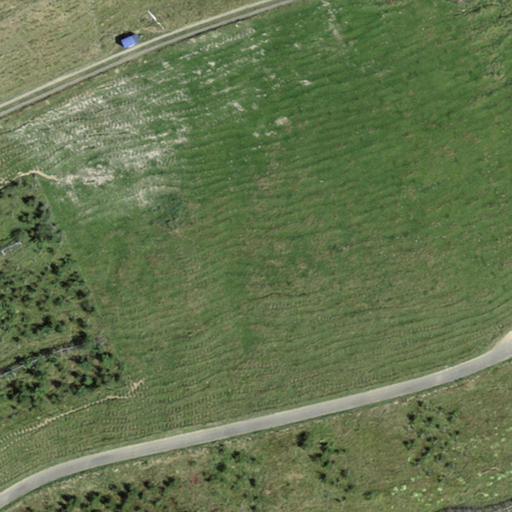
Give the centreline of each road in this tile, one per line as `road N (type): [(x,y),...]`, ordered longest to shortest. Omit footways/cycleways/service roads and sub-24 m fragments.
road 1 (residential): [(511,351),(336,406),(66,468),(0,502)]
road 2 (track): [(279,0),(0,115)]
